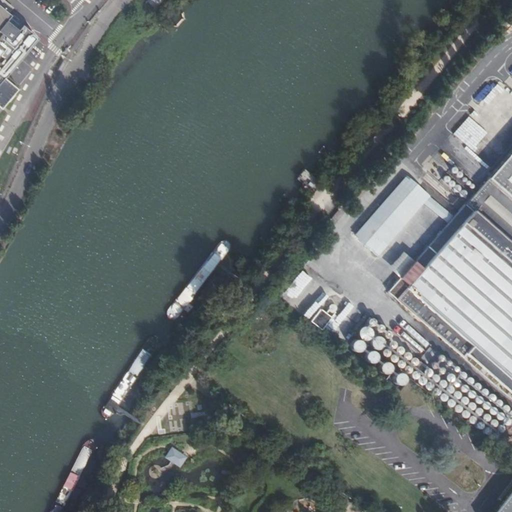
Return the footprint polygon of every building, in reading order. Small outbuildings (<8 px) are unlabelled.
[(34,40),(0,11),(0,109),(15,91),(1,79),(34,40)] [(511,149),(480,187),(511,214),(511,149)] [(349,239),(373,259),(426,198),(403,177),(349,239)] [(511,214),(480,187),(473,194),(387,292),(461,357),(464,354),(511,395),(511,214)] [(331,303),(326,311),(319,308),(310,322),(324,330),(337,307),(331,303)] [(411,377),(493,441),(511,416),(511,410),(436,351),(426,363),(391,336),(395,331),(371,312),(346,344),(402,389),(411,377)] [(335,333),(342,319),(335,316),(329,330),(335,333)] [(172,448),(167,455),(166,457),(173,461),(179,466),(181,463),(185,457),(179,453),(172,448)] [(511,511),(511,485),(491,511),(511,511)]
